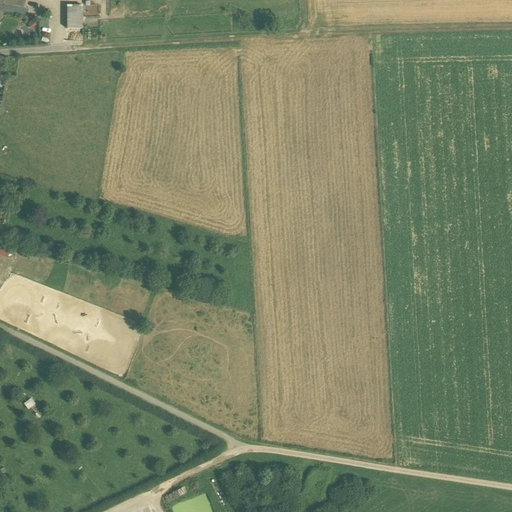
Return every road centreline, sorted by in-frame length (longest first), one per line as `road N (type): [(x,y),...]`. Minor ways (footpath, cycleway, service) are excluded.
road 1 (track): [(511,33),(0,53)]
road 2 (track): [(0,327),(247,452),(123,511)]
road 3 (track): [(511,487),(247,452)]
